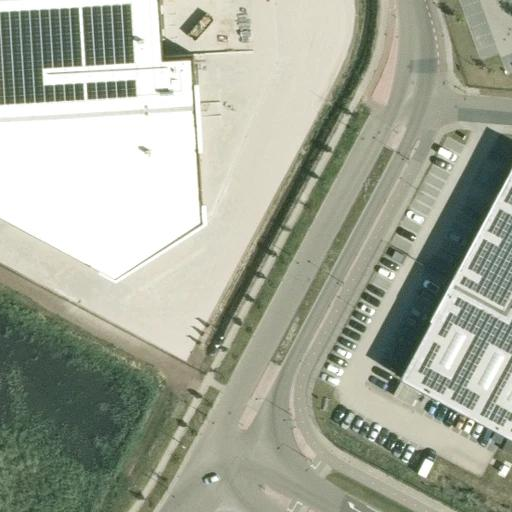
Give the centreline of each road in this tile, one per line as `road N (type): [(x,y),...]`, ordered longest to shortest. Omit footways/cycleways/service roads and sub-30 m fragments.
road 1 (unclassified): [(411,104),(381,123),(200,467)]
road 2 (unclassified): [(237,461),(413,134),(411,104)]
